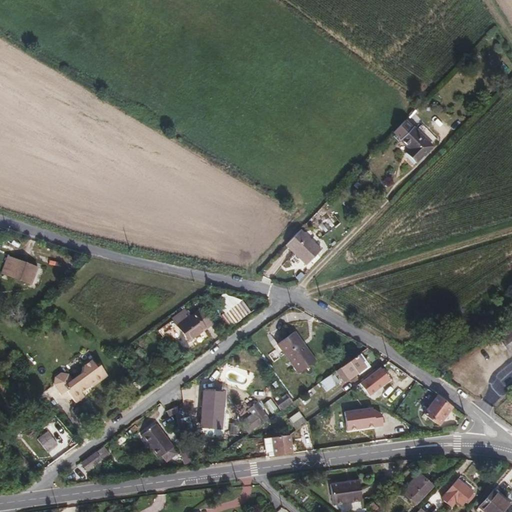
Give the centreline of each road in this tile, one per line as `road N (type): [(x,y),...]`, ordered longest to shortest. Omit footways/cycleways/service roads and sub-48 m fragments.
road 1 (residential): [(292,296),(42,480),(45,497)]
road 2 (residential): [(0,217),(292,296)]
road 3 (residential): [(292,296),(489,421),(501,449)]
road 4 (tertiary): [(501,449),(444,445),(250,470)]
road 5 (tertiary): [(250,470),(45,497)]
